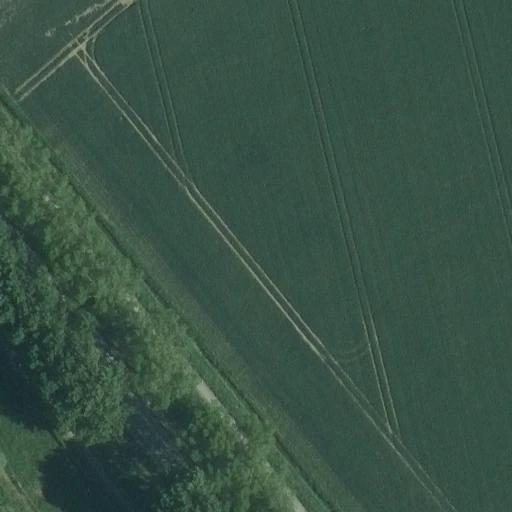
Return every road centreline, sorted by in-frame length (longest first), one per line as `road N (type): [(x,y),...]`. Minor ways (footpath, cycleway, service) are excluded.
road 1 (unclassified): [(0,141),(295,511)]
road 2 (secondary): [(209,511),(0,246)]
